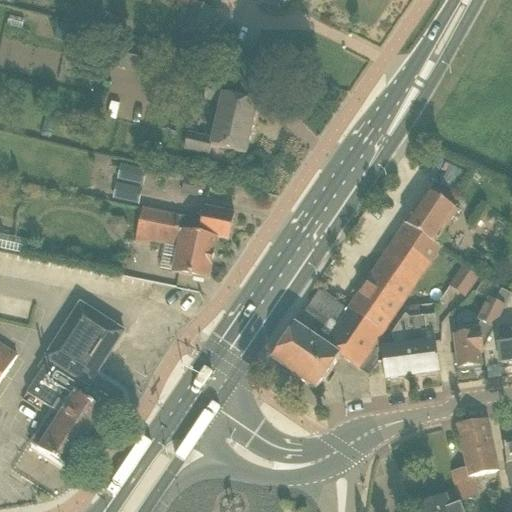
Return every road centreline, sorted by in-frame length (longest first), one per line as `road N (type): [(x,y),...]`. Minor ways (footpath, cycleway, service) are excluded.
road 1 (primary): [(466,0),(184,405)]
road 2 (primary): [(213,408),(405,127),(474,0)]
road 3 (tertiary): [(511,400),(434,412),(340,448)]
road 4 (tertiary): [(187,444),(264,476),(312,474),(340,448)]
road 5 (tertiary): [(340,448),(293,451),(213,408)]
road 6 (primary): [(184,405),(112,511)]
